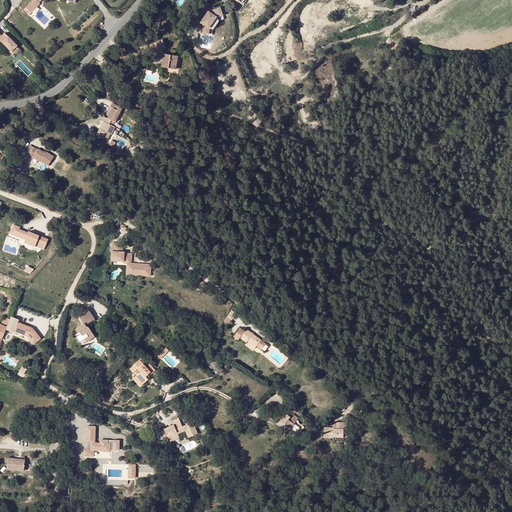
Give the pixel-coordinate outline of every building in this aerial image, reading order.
[(35,0),(34,0),(24,11),(30,16),(41,4),(40,4),(35,0)] [(203,31),(210,32),(211,26),(211,25),(218,15),(219,15),(225,13),(223,5),(214,8),(213,10),(210,9),(203,20),(206,22),(205,23),(203,31)] [(145,29),(136,33),(139,39),(148,35),(145,29)] [(17,46),(13,42),(11,39),(5,33),(2,36),(0,34),(0,42),(2,41),(11,51),(12,51),(15,54),(19,49),(17,46)] [(151,43),(155,52),(162,49),(158,40),(151,43)] [(162,67),(165,67),(176,69),(178,56),(162,54),(161,60),(163,61),(162,67)] [(112,108),(108,118),(113,120),(116,122),(122,108),(112,103),(111,107),(112,108)] [(111,124),(113,120),(108,118),(104,116),(102,120),(105,121),(107,122),(104,129),(101,128),(98,135),(109,140),(112,133),(113,134),(116,127),(111,124)] [(33,156),(40,160),(47,165),(53,156),(46,152),(46,153),(38,148),(37,149),(33,147),(29,153),(33,156)] [(43,249),(47,239),(27,231),(27,233),(18,229),(19,227),(12,224),(9,233),(24,239),(23,242),(34,247),(35,242),(39,244),(39,248),(43,249)] [(131,262),(131,253),(124,253),(124,252),(122,251),(122,244),(112,244),(112,251),(111,260),(123,261),(123,263),(126,263),(126,275),(151,276),(151,264),(131,262)] [(98,320),(92,310),(87,313),(88,315),(83,318),(87,324),(78,329),(81,333),(82,333),(86,340),(87,339),(88,340),(91,338),(91,339),(96,336),(90,325),(98,320)] [(224,321),(229,324),(232,319),(236,313),(232,310),(228,316),(224,321)] [(1,322),(7,325),(9,319),(3,316),(1,322)] [(9,319),(5,328),(13,331),(17,322),(18,320),(10,317),(9,319)] [(39,339),(32,328),(17,322),(13,331),(25,335),(31,344),(39,339)] [(256,346),(261,349),(265,343),(247,329),(245,331),(240,328),(234,336),(238,340),(240,338),(246,342),(247,341),(248,340),(256,346)] [(158,356),(161,359),(169,349),(166,347),(158,356)] [(143,384),(148,379),(147,378),(145,376),(147,374),(150,372),(152,373),(155,370),(152,367),(150,364),(147,367),(139,359),(131,366),(135,370),(138,373),(135,375),(143,384)] [(135,375),(133,378),(140,386),(143,384),(135,375)] [(296,422),(285,415),(280,422),(290,430),(296,422)] [(180,427),(178,422),(173,424),(163,428),(168,440),(169,442),(179,438),(177,434),(185,431),(187,437),(197,433),(192,422),(180,427)] [(332,429),(324,428),(324,439),(332,439),(332,438),(343,438),(343,430),(346,430),(346,424),(336,424),(336,427),(336,430),(333,430),(332,429)] [(110,452),(110,444),(107,444),(108,440),(100,440),(100,444),(95,443),(96,427),(87,426),(86,443),(91,443),(91,450),(84,450),(84,456),(93,456),(94,450),(103,451),(103,452),(110,452)] [(28,458),(11,455),(9,467),(26,470),(28,458)] [(127,477),(136,477),(135,463),(127,463),(127,477)]
